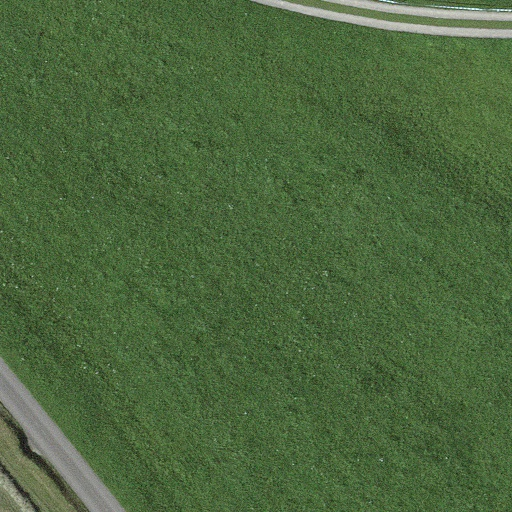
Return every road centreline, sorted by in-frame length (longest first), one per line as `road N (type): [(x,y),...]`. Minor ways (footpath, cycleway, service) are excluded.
road 1 (track): [(282,0),(417,21),(511,23)]
road 2 (unclassified): [(98,511),(0,383)]
